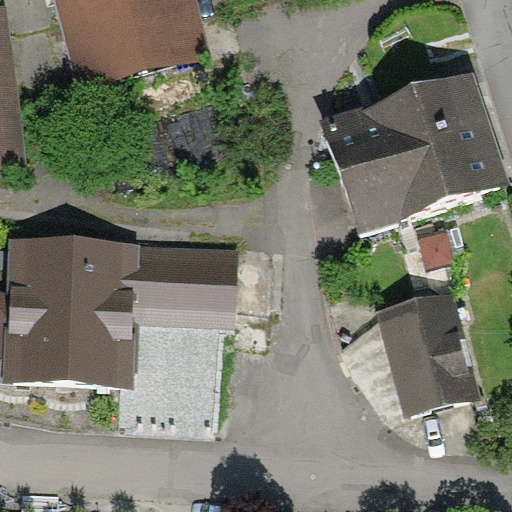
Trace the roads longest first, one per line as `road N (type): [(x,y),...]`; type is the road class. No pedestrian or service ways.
road 1 (residential): [(374,0),(335,39),(306,91),(300,141),(309,482)]
road 2 (residential): [(309,482),(0,459)]
road 3 (unknown): [(0,209),(41,207),(303,240)]
road 4 (residential): [(511,511),(309,482)]
